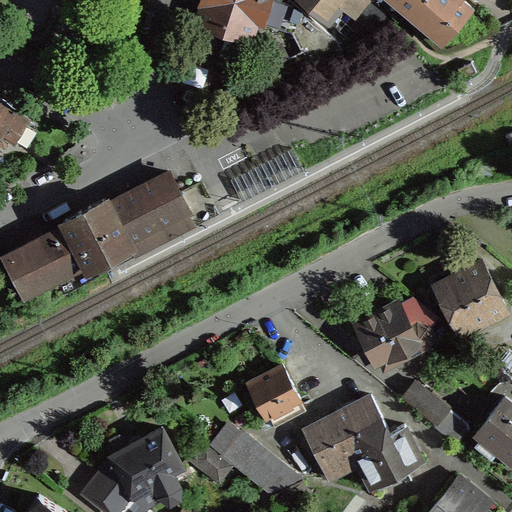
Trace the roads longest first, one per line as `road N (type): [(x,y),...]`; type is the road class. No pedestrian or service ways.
road 1 (residential): [(511,191),(409,222),(7,440)]
road 2 (residential): [(136,134),(104,173),(0,223)]
road 3 (residential): [(136,134),(0,52)]
road 4 (residential): [(179,0),(136,134)]
